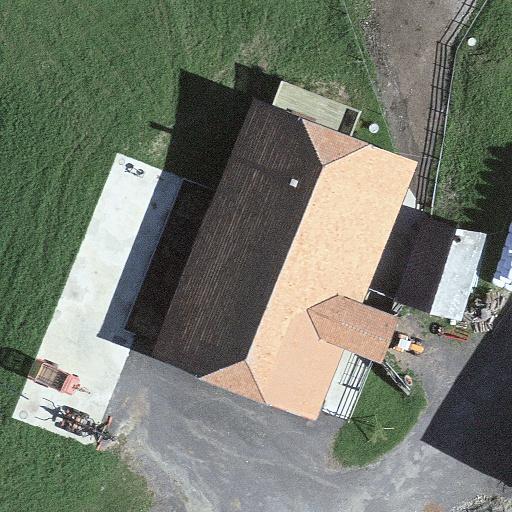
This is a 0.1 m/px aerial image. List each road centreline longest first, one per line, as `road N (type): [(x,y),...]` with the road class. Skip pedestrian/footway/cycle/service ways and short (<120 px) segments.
road 1 (track): [(426,60),(424,176),(301,511)]
road 2 (track): [(366,511),(511,370)]
